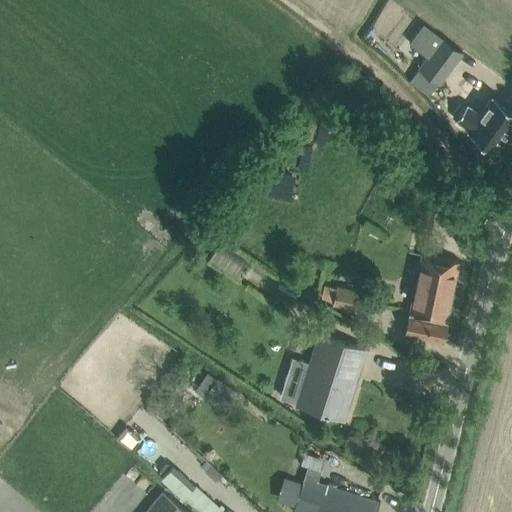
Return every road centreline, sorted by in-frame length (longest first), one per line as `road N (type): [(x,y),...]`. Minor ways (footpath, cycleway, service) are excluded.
road 1 (track): [(509,216),(355,48),(280,0)]
road 2 (unclassified): [(421,511),(491,255),(511,212)]
